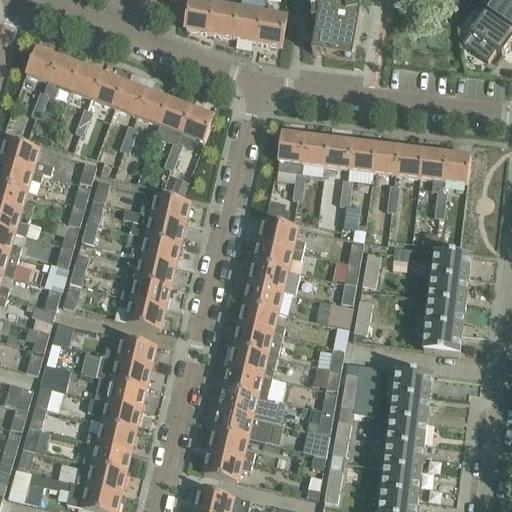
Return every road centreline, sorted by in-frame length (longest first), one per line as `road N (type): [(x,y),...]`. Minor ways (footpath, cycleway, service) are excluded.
road 1 (residential): [(155,511),(255,83)]
road 2 (residential): [(255,83),(511,115)]
road 3 (residential): [(36,0),(255,83)]
road 4 (residential): [(486,511),(511,301)]
